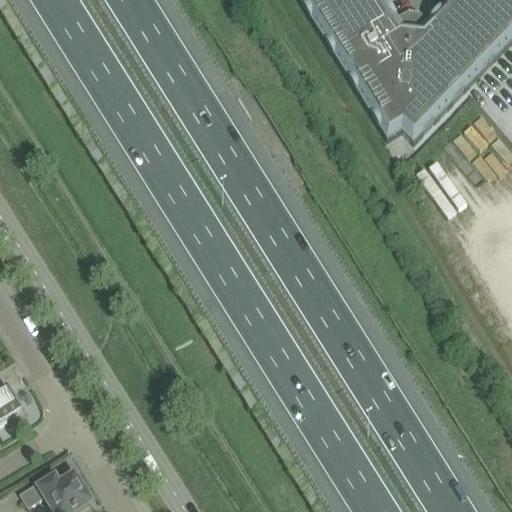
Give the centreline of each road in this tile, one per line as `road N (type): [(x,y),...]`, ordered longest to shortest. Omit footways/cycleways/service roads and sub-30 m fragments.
road 1 (motorway): [(58,0),(381,511)]
road 2 (motorway): [(448,511),(127,0)]
road 3 (secondary): [(189,511),(0,212)]
road 4 (residential): [(0,309),(74,430)]
